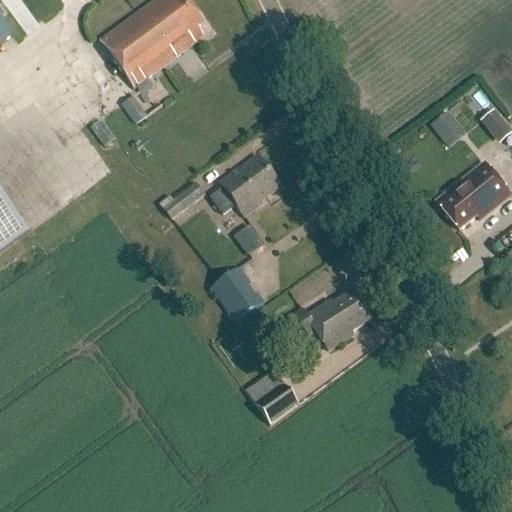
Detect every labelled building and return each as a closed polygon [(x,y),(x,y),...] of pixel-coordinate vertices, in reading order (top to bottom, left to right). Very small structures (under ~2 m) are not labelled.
[(197,31),(204,26),(184,0),(177,0),(176,2),(174,0),(159,0),(99,45),(133,92),(204,40),(197,31)] [(0,20),(0,44),(12,36),(0,20)] [(131,100),(121,108),(135,127),(146,120),(131,100)] [(446,116),(429,130),(439,141),(456,127),(446,116)] [(497,137),(502,143),(510,137),(509,136),(511,134),(511,125),(497,137)] [(255,208),(279,190),(256,159),(219,186),(222,191),(209,201),(221,219),(235,209),(244,220),(257,210),(255,208)] [(479,223),(509,199),(482,167),(435,205),(459,234),(476,220),(479,223)] [(171,225),(205,199),(191,182),(172,196),(176,201),(172,204),(169,200),(159,208),(171,225)] [(0,260),(28,239),(19,226),(0,200),(0,260)] [(240,248),(248,260),(263,249),(255,237),(240,248)] [(148,266),(155,277),(164,270),(157,260),(148,266)] [(235,326),(263,306),(238,272),(210,292),(222,309),(235,326)] [(369,323),(352,296),(333,309),(330,305),(307,321),(302,314),(281,329),(296,351),(315,337),(328,355),(352,339),(350,335),(369,323)] [(235,326),(222,309),(214,315),(215,316),(204,325),(212,337),(207,341),(212,347),(237,329),(235,326)] [(270,429),(298,409),(284,389),(255,410),(270,429)]
